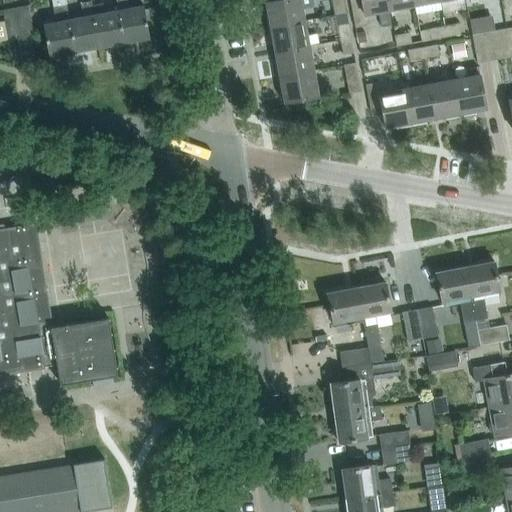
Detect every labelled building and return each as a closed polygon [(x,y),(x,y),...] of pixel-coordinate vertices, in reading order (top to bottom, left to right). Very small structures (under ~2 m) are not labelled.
[(116,0),(119,10),(125,43),(149,38),(143,6),(129,8),(127,0),(116,0)] [(275,0),(265,2),(270,27),(304,21),(301,7),(311,5),(310,0),(275,0)] [(346,13),(342,0),(330,0),(334,15),(346,13)] [(393,25),(390,11),(388,0),(350,0),(355,27),(367,25),(365,15),(379,13),(382,27),(393,25)] [(413,0),(388,0),(390,11),(415,6),(413,0)] [(440,2),(439,0),(413,0),(415,6),(417,14),(442,10),(440,2)] [(83,17),(68,20),(75,52),(99,47),(92,5),(91,2),(80,4),(83,17)] [(99,47),(125,43),(119,10),(105,12),(104,3),(92,5),(99,47)] [(43,24),(49,57),(75,52),(68,20),(66,4),(53,6),(55,22),(43,24)] [(28,7),(16,9),(22,37),(33,36),(28,7)] [(9,40),(22,37),(16,9),(4,11),(9,40)] [(270,27),(275,52),(309,46),(318,44),(317,34),(307,36),(304,21),(270,27)] [(336,25),(339,40),(350,38),(347,23),(336,25)] [(460,24),(445,27),(447,38),(462,35),(460,24)] [(432,40),(447,38),(445,27),(430,29),(432,40)] [(511,55),(507,29),(496,32),(501,60),(511,57),(511,55)] [(365,31),(356,33),(358,43),(367,42),(365,31)] [(496,32),(484,34),(490,62),(501,60),(496,32)] [(397,46),(411,44),(410,34),(395,36),(397,46)] [(484,34),(473,36),(479,64),(490,62),(484,34)] [(350,38),(339,40),(342,55),(352,53),(350,38)] [(463,43),(452,46),(454,59),(466,56),(463,43)] [(309,46),(275,52),(279,77),(313,71),(309,46)] [(437,46),(422,48),(424,58),(439,56),(437,46)] [(409,61),(424,58),(422,48),(407,51),(409,61)] [(355,63),(343,65),(348,92),(360,90),(355,63)] [(467,77),(454,80),(460,113),(486,109),(479,75),(478,66),(465,68),(467,77)] [(313,71),(279,77),(284,102),(318,96),(313,71)] [(454,80),(429,85),(436,118),(460,113),(454,80)] [(378,83),(366,85),(371,112),(382,110),(386,127),(411,123),(405,89),(380,94),(378,83)] [(429,85),(405,89),(411,123),(436,118),(429,85)] [(0,375),(45,368),(44,366),(57,364),(60,384),(118,375),(108,317),(52,326),(50,320),(52,320),(36,223),(0,228),(0,375)] [(494,262),(466,267),(475,321),(488,318),(484,298),(499,295),(499,292),(500,292),(494,262)] [(475,321),(466,267),(436,273),(441,302),(443,302),(443,306),(460,303),(464,323),(475,321)] [(368,348),(371,362),(382,361),(374,319),(390,316),(389,312),(391,312),(385,282),(357,287),(363,321),(368,348)] [(335,326),(363,321),(357,287),(327,293),(333,322),(334,322),(335,326)] [(417,309),(423,338),(437,335),(431,306),(417,309)] [(407,341),(423,338),(417,309),(402,312),(407,341)] [(477,330),(475,321),(464,323),(468,346),(479,344),(477,330)] [(480,345),(509,340),(506,325),(478,330),(480,345)] [(443,351),(441,338),(425,341),(427,354),(443,351)] [(371,362),(368,348),(340,352),(342,367),(368,363),(371,362)] [(430,370),(458,366),(456,351),(427,356),(430,370)] [(330,383),(334,412),(368,408),(367,407),(366,399),(372,398),(375,395),(373,378),(399,375),(397,359),(382,361),(371,362),(368,363),(370,377),(330,383)] [(489,406),(511,401),(511,373),(508,375),(505,361),(473,367),(476,382),(484,380),(489,406)] [(511,401),(489,406),(494,435),(511,431),(511,401)] [(432,402),(408,403),(410,431),(434,429),(432,402)] [(381,419),(379,405),(367,407),(368,408),(334,412),(338,441),(368,437),(367,436),(371,435),(369,420),(381,419)] [(411,460),(407,430),(379,434),(383,464),(411,460)] [(459,444),(462,459),(490,454),(487,439),(459,444)] [(493,469),(490,454),(462,459),(465,474),(493,469)] [(0,511),(63,511),(80,509),(81,511),(112,506),(104,458),(73,464),(73,466),(0,477),(0,511)] [(445,507),(441,464),(427,466),(431,508),(445,507)] [(342,469),(346,498),(379,494),(391,492),(390,479),(377,481),(375,466),(372,466),(372,465),(342,469)] [(505,498),(511,496),(511,465),(500,468),(505,498)] [(392,492),(379,494),(346,498),(347,511),(382,511),(381,507),(393,506),(392,492)]
